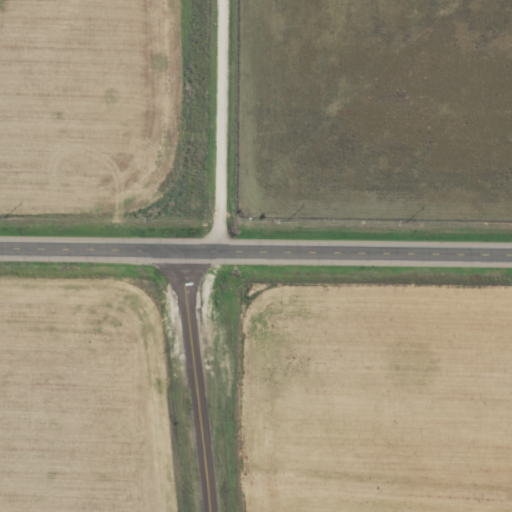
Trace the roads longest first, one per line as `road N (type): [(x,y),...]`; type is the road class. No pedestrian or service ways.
road 1 (primary): [(511,260),(0,254)]
road 2 (residential): [(226,258),(227,0)]
road 3 (tertiary): [(203,511),(175,257)]
